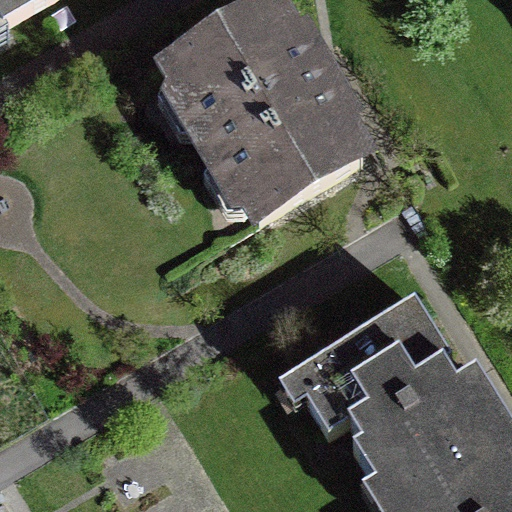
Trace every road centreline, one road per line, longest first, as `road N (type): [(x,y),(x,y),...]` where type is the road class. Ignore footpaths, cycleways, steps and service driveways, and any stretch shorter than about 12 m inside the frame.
road 1 (residential): [(404,234),(0,468)]
road 2 (residential): [(0,98),(175,0)]
